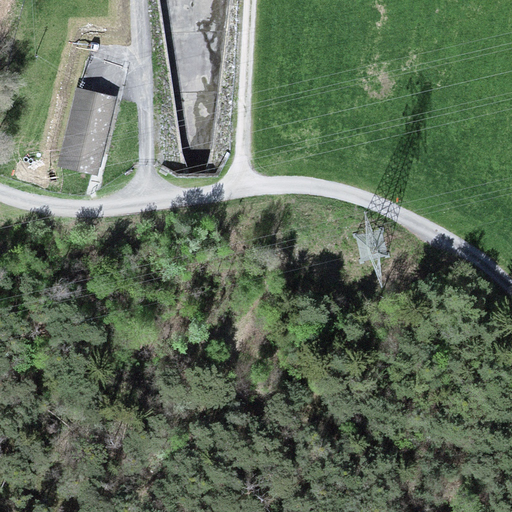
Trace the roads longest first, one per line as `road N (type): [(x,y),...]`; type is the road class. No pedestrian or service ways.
road 1 (track): [(511,302),(462,255),(388,208),(312,189),(239,190),(70,217),(0,205)]
road 2 (track): [(247,0),(239,190)]
